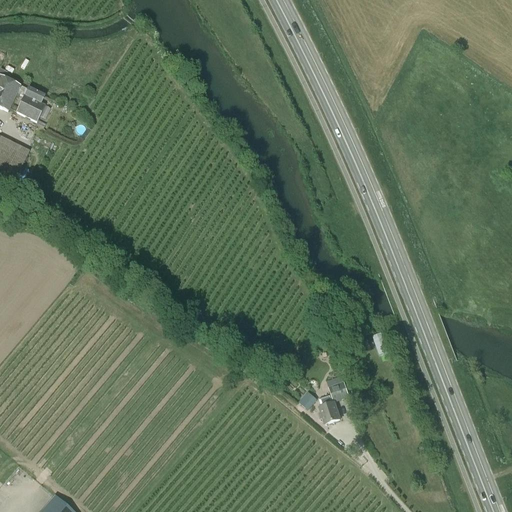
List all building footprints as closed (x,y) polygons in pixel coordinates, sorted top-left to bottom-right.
[(17,66),(25,69),(29,61),(20,57),(17,66)] [(17,100),(19,96),(23,89),(4,80),(7,74),(0,70),(0,109),(7,113),(14,99),(17,100)] [(28,90),(27,91),(23,98),(16,114),(36,124),(44,107),(40,105),(43,97),(28,90)] [(0,170),(16,179),(16,178),(18,179),(25,166),(23,165),(29,153),(0,138),(0,170)] [(322,419),(325,426),(339,421),(334,404),(349,399),(343,384),(328,389),(333,404),(332,405),(330,397),(319,401),(321,408),(318,409),(321,415),(318,416),(319,420),(322,419)] [(298,405),(307,412),(316,402),(307,394),(298,405)] [(70,511),(55,498),(43,511),(70,511)]
